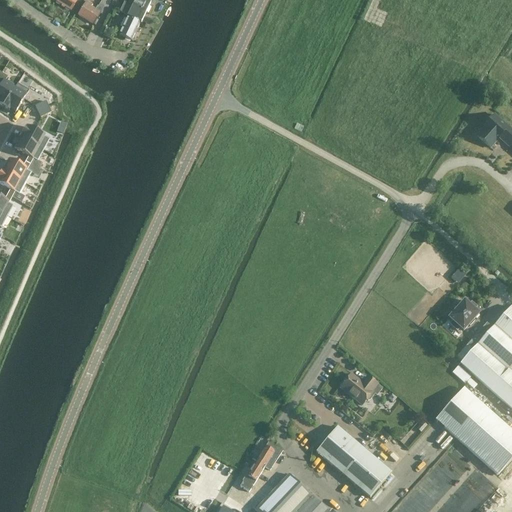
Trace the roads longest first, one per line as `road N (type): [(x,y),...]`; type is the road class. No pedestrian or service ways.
road 1 (tertiary): [(37,511),(96,361),(262,0)]
road 2 (unknown): [(419,206),(511,296)]
road 3 (unclassified): [(121,65),(16,0)]
